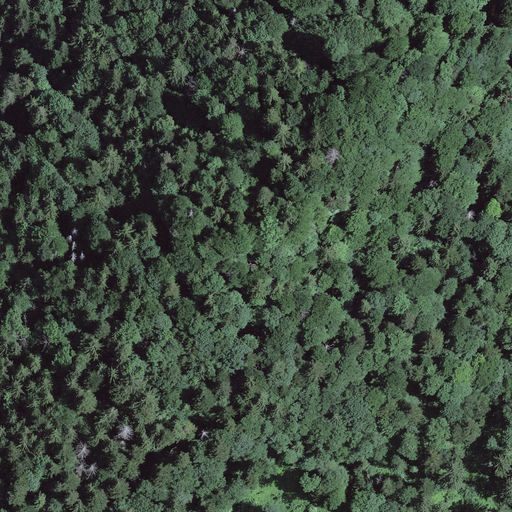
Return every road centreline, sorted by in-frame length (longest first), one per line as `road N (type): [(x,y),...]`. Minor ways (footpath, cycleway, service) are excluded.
road 1 (track): [(137,511),(252,469),(511,251)]
road 2 (track): [(221,87),(262,160),(288,159),(257,0)]
